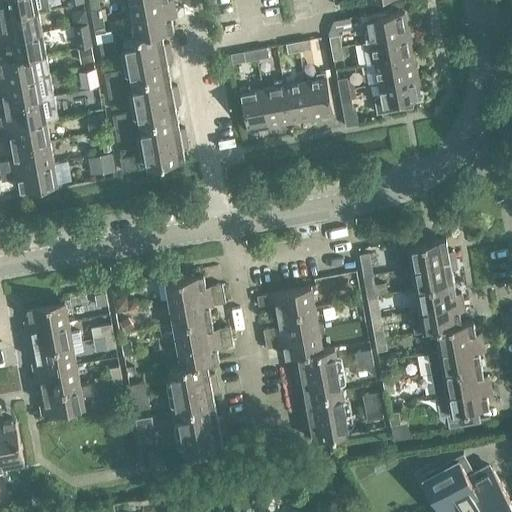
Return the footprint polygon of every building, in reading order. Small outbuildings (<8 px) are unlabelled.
[(0,0),(0,13),(1,17),(38,10),(50,8),(48,0),(0,0)] [(173,0),(129,0),(132,14),(175,7),(173,0)] [(176,15),(175,7),(132,14),(136,34),(136,36),(161,32),(174,29),(171,16),(176,15)] [(91,10),(93,21),(103,20),(101,8),(91,10)] [(3,31),(0,31),(0,38),(42,31),(38,10),(1,17),(3,31)] [(77,11),(73,17),(75,25),(87,23),(85,10),(77,11)] [(336,34),(359,26),(354,11),(331,19),(336,34)] [(367,19),(371,40),(408,33),(404,12),(367,19)] [(105,31),(103,20),(93,21),(95,33),(105,31)] [(75,25),(78,48),(92,46),(89,23),(87,23),(75,25)] [(0,46),(6,45),(9,60),(46,53),(42,31),(0,38),(0,46)] [(124,37),(132,79),(168,72),(166,61),(171,60),(168,41),(163,42),(161,32),(136,36),(136,34),(124,37)] [(408,33),(371,40),(363,42),(367,63),(375,62),(412,55),(408,33)] [(329,36),(331,47),(341,46),(339,34),(329,36)] [(309,38),(297,40),(299,50),(311,48),(309,38)] [(109,40),(110,47),(111,54),(117,52),(115,39),(109,40)] [(110,47),(109,40),(99,42),(100,49),(110,47)] [(287,53),(299,50),(297,40),(286,43),(287,53)] [(95,61),(92,46),(78,48),(81,63),(95,61)] [(267,46),(255,48),(257,58),(269,56),(267,46)] [(343,57),(341,46),(331,47),(333,59),(343,57)] [(100,49),(102,55),(111,54),(110,47),(100,49)] [(245,60),(257,58),(255,48),(243,50),(245,60)] [(243,50),(231,53),(232,63),(245,60),(243,50)] [(46,53),(9,60),(0,61),(0,82),(50,73),(46,53)] [(416,76),(412,55),(375,62),(379,83),(416,76)] [(95,68),(79,71),(82,88),(98,85),(95,68)] [(116,83),(123,82),(120,69),(114,70),(115,77),(116,83)] [(115,77),(114,70),(104,72),(105,78),(115,77)] [(317,78),(305,80),(312,119),(321,118),(321,116),(333,114),(325,71),(316,73),(317,78)] [(179,102),(176,84),(171,85),(168,72),(132,79),(140,122),(176,115),(174,103),(179,102)] [(54,94),(50,73),(0,82),(0,90),(2,90),(5,104),(54,94)] [(420,97),(416,76),(379,83),(380,92),(373,97),(376,112),(413,105),(411,99),(420,97)] [(115,77),(105,78),(107,85),(116,83),(115,77)] [(337,78),(339,90),(349,88),(347,77),(337,78)] [(270,127),(279,125),(278,124),(291,121),(284,84),(283,79),(274,80),(275,85),(263,88),(270,127)] [(303,121),(312,119),(305,80),(284,84),(291,121),(303,119),(303,121)] [(119,96),(125,95),(123,82),(116,83),(118,90),(119,96)] [(116,83),(107,85),(108,91),(118,90),(116,83)] [(261,129),(270,127),(263,88),(250,90),(249,85),(240,87),(248,129),(261,127),(261,129)] [(351,100),(349,88),(339,90),(341,102),(351,100)] [(118,90),(108,91),(109,98),(119,96),(118,90)] [(45,119),(59,117),(54,94),(5,104),(7,118),(0,118),(0,126),(45,118),(45,119)] [(103,111),(87,114),(90,132),(106,129),(103,111)] [(131,124),(130,120),(128,111),(122,112),(123,119),(124,125),(131,124)] [(123,119),(122,112),(112,114),(114,121),(123,119)] [(178,127),(176,115),(140,122),(148,165),(184,158),(182,146),(187,145),(184,126),(178,127)] [(49,139),(45,119),(45,118),(0,126),(0,134),(10,132),(12,146),(49,139)] [(123,119),(114,121),(115,127),(124,125),(123,119)] [(127,138),(133,137),(132,128),(131,124),(124,125),(126,132),(127,138)] [(126,132),(124,125),(115,127),(116,134),(126,132)] [(116,134),(117,140),(125,139),(127,138),(126,132),(116,134)] [(0,170),(53,161),(49,139),(12,146),(15,160),(0,162),(0,170)] [(112,151),(90,154),(92,172),(115,168),(112,151)] [(139,167),(138,161),(136,154),(130,155),(131,162),(132,168),(139,167)] [(121,164),(131,162),(130,155),(128,155),(120,157),(121,164)] [(56,181),(53,161),(0,170),(0,172),(1,178),(18,175),(20,188),(56,181)] [(131,169),(132,168),(131,162),(121,164),(123,170),(131,169)] [(400,268),(412,266),(455,259),(454,250),(449,251),(446,237),(396,246),(400,268)] [(359,254),(363,275),(373,273),(369,252),(359,254)] [(457,266),(455,259),(412,266),(416,287),(454,280),(451,267),(457,266)] [(169,298),(164,299),(165,302),(224,292),(222,282),(205,285),(203,273),(165,280),(169,298)] [(377,294),(373,273),(363,275),(367,296),(377,294)] [(416,287),(420,308),(463,300),(461,293),(456,294),(454,280),(416,287)] [(275,301),(277,313),(315,306),(311,284),(257,294),(258,304),(275,301)] [(98,305),(108,303),(106,291),(96,293),(98,305)] [(170,305),(173,323),(211,316),(209,304),(226,301),(224,292),(165,302),(166,306),(170,305)] [(381,315),(377,294),(367,296),(371,317),(381,315)] [(116,298),(118,309),(129,307),(127,296),(116,298)] [(24,320),(26,328),(69,320),(65,298),(27,306),(29,319),(24,320)] [(463,300),(420,308),(410,310),(414,332),(424,330),(462,323),(461,322),(459,309),(464,309),(463,300)] [(319,327),(315,306),(277,313),(279,325),(263,328),(265,337),(319,327)] [(375,339),(385,337),(381,315),(371,317),(375,339)] [(172,341),(173,345),(232,334),(230,325),(213,328),(211,316),(173,323),(176,341),(172,341)] [(128,317),(120,321),(125,330),(133,325),(128,317)] [(69,320),(26,328),(27,336),(33,335),(35,348),(81,340),(80,330),(71,332),(69,320)] [(473,320),(461,322),(462,323),(424,330),(425,340),(437,338),(439,348),(439,349),(484,341),(482,333),(476,334),(473,320)] [(111,322),(91,326),(93,338),(104,336),(114,334),(111,322)] [(323,347),(319,327),(265,337),(266,346),(283,343),(285,356),(297,354),(323,349),(323,347)] [(116,346),(114,334),(104,336),(106,348),(116,346)] [(233,344),(232,334),(173,345),(174,349),(178,348),(181,364),(181,366),(207,362),(219,359),(217,347),(233,344)] [(387,348),(385,337),(375,339),(377,350),(387,348)] [(38,362),(32,363),(34,371),(77,362),(75,351),(83,349),(81,340),(35,348),(38,362)] [(123,354),(133,353),(131,340),(121,341),(123,354)] [(427,350),(431,372),(481,363),(479,350),(485,349),(484,341),(439,349),(439,348),(427,350)] [(350,432),(334,345),(323,347),(323,349),(297,354),(299,365),(294,366),(297,385),(303,384),(307,408),(302,409),(305,427),(310,426),(313,439),(350,432)] [(370,348),(360,350),(361,356),(371,354),(370,348)] [(371,354),(361,356),(362,363),(373,361),(371,354)] [(373,361),(362,363),(363,369),(374,367),(373,361)] [(77,362),(34,371),(35,378),(40,377),(43,391),(81,384),(77,362)] [(215,372),(209,373),(207,362),(181,366),(181,364),(169,367),(185,453),(223,446),(221,434),(226,433),(222,414),(217,415),(213,392),(218,391),(215,372)] [(484,377),(481,363),(431,372),(435,394),(491,383),(490,375),(484,377)] [(109,366),(111,378),(121,377),(119,365),(109,366)] [(126,367),(127,375),(136,374),(134,366),(126,367)] [(374,367),(363,369),(365,376),(375,374),(374,367)] [(380,369),(382,381),(392,379),(390,368),(380,369)] [(123,389),(121,377),(111,378),(113,390),(123,389)] [(394,391),(392,379),(382,381),(385,393),(394,391)] [(45,404),(40,405),(42,412),(85,404),(83,394),(97,391),(95,381),(81,384),(43,391),(45,404)] [(129,384),(130,391),(140,389),(139,382),(129,384)] [(491,383),(435,394),(439,415),(447,414),(478,408),(489,406),(487,393),(493,392),(491,383)] [(130,391),(131,397),(142,395),(140,389),(130,391)] [(378,391),(367,393),(369,399),(379,397),(378,391)] [(131,397),(132,403),(143,401),(142,395),(131,397)] [(379,397),(369,399),(370,406),(381,404),(379,397)] [(102,401),(104,410),(116,408),(114,398),(102,401)] [(143,401),(132,403),(133,410),(144,408),(143,401)] [(0,404),(0,403),(0,456),(3,472),(3,474),(7,473),(6,468),(24,465),(15,418),(3,421),(0,404)] [(381,404),(370,406),(371,412),(382,410),(381,404)] [(478,408),(447,414),(450,426),(480,420),(478,408)] [(382,410),(371,412),(372,418),(383,416),(382,410)] [(391,426),(401,424),(398,410),(388,412),(391,426)] [(151,415),(135,418),(136,427),(147,425),(152,424),(151,415)] [(147,425),(136,427),(137,433),(148,431),(147,425)] [(137,433),(139,439),(149,437),(148,431),(137,433)] [(149,437),(139,439),(140,446),(150,444),(149,437)] [(140,446),(141,452),(152,450),(150,444),(140,446)] [(459,511),(511,511),(511,503),(489,462),(472,471),(462,453),(422,475),(441,511),(457,511),(459,511)] [(32,504),(30,494),(18,496),(20,506),(32,504)]
